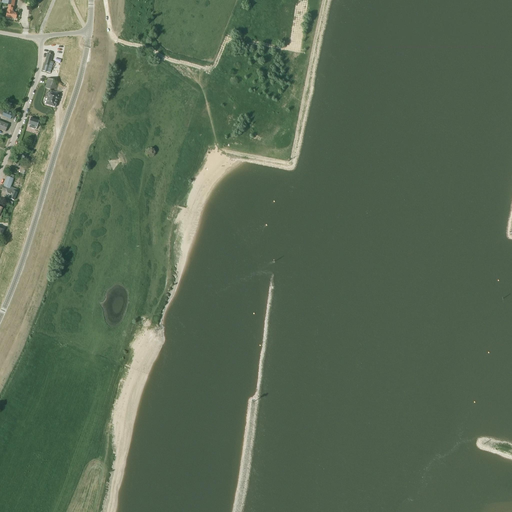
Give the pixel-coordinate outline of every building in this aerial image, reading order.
[(8,7),(6,17),(16,19),(17,13),(13,12),(14,8),(15,0),(8,0),(8,4),(8,7)] [(47,54),(43,71),(51,73),(52,67),(50,67),(53,55),(47,54)] [(44,88),(56,92),(59,83),(48,79),(44,88)] [(45,105),(55,108),(59,96),(49,93),(45,105)] [(3,117),(11,120),(12,114),(5,111),(3,116),(3,117)] [(29,126),(28,127),(36,129),(36,128),(37,128),(39,120),(31,118),(29,125),(29,126)] [(0,129),(5,132),(8,125),(0,121),(0,129)] [(19,143),(17,148),(25,151),(27,146),(19,143)] [(10,190),(14,179),(13,179),(14,176),(9,174),(8,177),(7,176),(3,186),(6,187),(4,191),(7,192),(5,197),(14,200),(17,192),(10,190)]
